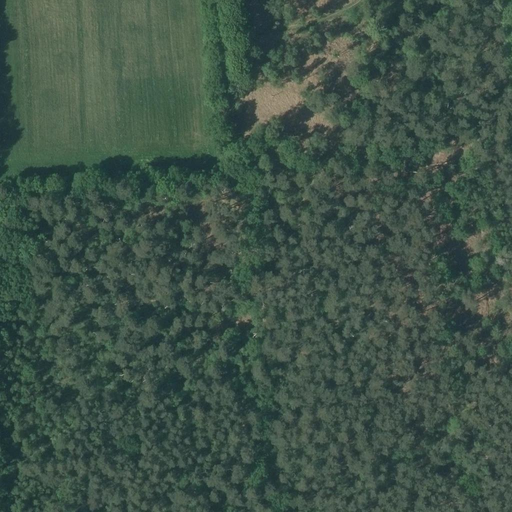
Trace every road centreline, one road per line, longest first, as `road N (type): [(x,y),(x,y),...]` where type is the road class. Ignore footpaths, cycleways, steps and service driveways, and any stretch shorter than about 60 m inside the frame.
road 1 (unknown): [(243,511),(226,206),(251,175)]
road 2 (track): [(0,309),(225,296),(259,313)]
road 3 (track): [(272,511),(259,313)]
road 4 (unknown): [(232,53),(264,30),(352,0)]
road 5 (unknown): [(251,175),(232,53)]
